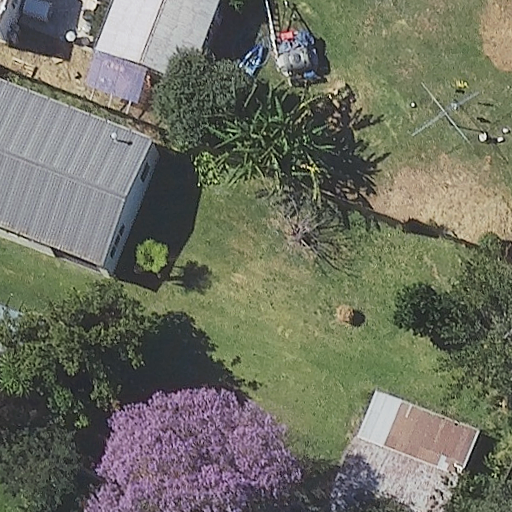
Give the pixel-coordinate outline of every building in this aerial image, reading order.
[(0,0),(0,26),(5,28),(15,0),(0,0)] [(229,0),(48,0),(39,27),(200,83),(229,0)] [(155,141),(0,81),(0,224),(107,266),(155,141)] [(60,329),(0,308),(0,381),(38,394),(60,329)] [(453,511),(482,433),(373,392),(328,511),(453,511)]
